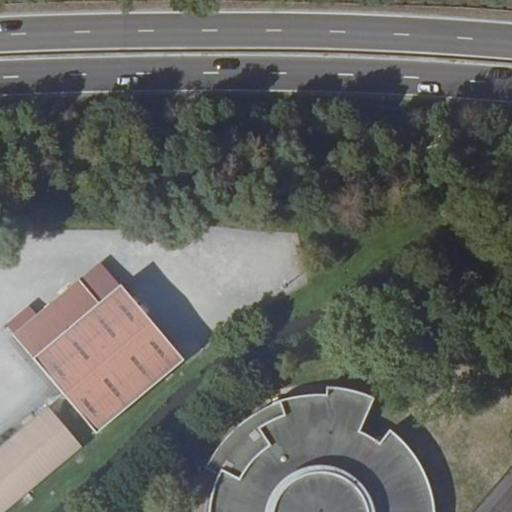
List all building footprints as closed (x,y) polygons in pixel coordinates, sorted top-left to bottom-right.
[(102,263),(81,280),(100,303),(121,285),(102,263)] [(121,285),(100,303),(81,280),(15,336),(97,434),(185,361),(121,285)] [(435,511),(435,507),(434,499),(432,491),(430,487),(429,483),(426,476),(423,469),(419,462),(414,455),(410,449),(405,443),(398,437),(392,432),(391,430),(380,444),(361,432),(375,399),(371,397),(363,394),(354,392),(346,390),(338,388),(327,388),(326,396),(320,396),(313,396),(308,396),(305,396),(297,397),(289,399),(282,401),(279,402),(284,415),(282,416),(273,420),(270,422),(265,424),(258,428),(270,447),(260,453),(257,449),(241,466),(246,468),(241,479),(222,469),(219,475),(216,482),(214,490),(212,497),(210,505),(210,506),(209,511),(435,511)] [(284,415),(279,402),(270,405),(261,410),(253,415),(246,420),(239,426),(232,433),(230,435),(225,440),(219,447),(214,455),(209,464),(206,469),(219,475),(222,469),(241,479),(246,468),(241,466),(257,449),(260,453),(270,447),(258,428),(265,424),(270,422),(273,420),(282,416),(284,415)] [(48,408),(0,448),(0,511),(4,511),(82,447),(48,408)]
